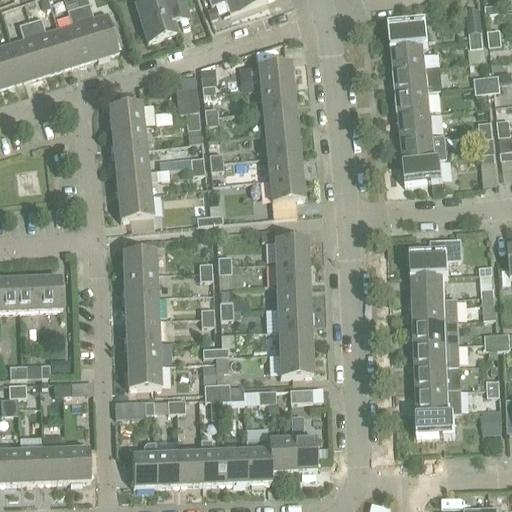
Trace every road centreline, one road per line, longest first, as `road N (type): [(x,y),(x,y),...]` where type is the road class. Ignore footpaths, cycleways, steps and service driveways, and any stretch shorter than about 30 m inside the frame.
road 1 (residential): [(106,511),(93,242)]
road 2 (residential): [(354,485),(345,222)]
road 3 (residential): [(82,96),(321,19)]
road 4 (residential): [(345,222),(321,19)]
road 5 (residential): [(345,222),(511,209)]
road 6 (residential): [(93,242),(82,96)]
